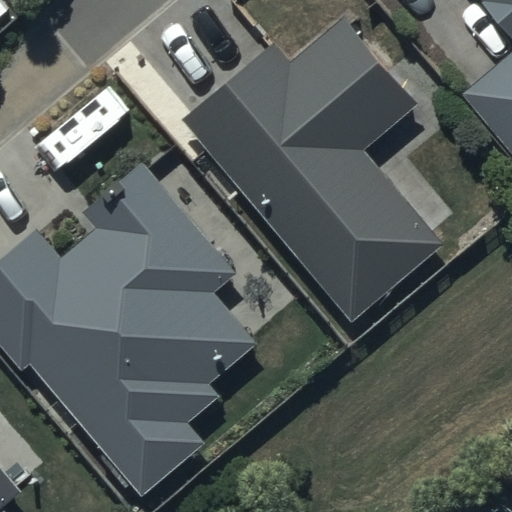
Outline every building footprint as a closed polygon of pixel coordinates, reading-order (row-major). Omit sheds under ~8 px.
[(441,0),(400,0),(398,3),(437,46),(462,23),(441,0)] [(511,0),(484,0),(511,32),(511,48),(459,93),(511,154),(511,0)] [(273,41),(181,119),(351,324),(444,242),(363,147),(416,102),(343,17),(290,61),(273,41)] [(236,270),(139,160),(81,210),(96,228),(64,256),(37,226),(0,258),(0,340),(23,366),(29,360),(147,495),(205,443),(188,423),(220,395),(209,382),(257,340),(213,290),(236,270)] [(0,511),(12,511),(2,501),(19,486),(0,463),(0,511)]
